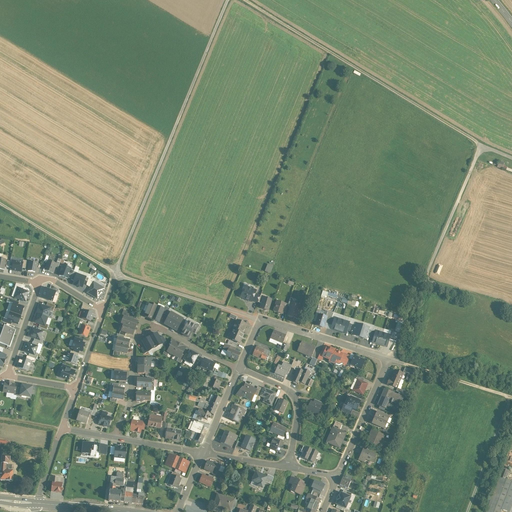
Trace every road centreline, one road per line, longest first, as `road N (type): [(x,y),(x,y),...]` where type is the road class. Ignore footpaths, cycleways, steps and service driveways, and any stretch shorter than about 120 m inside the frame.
road 1 (track): [(116,275),(227,0)]
road 2 (track): [(481,145),(242,0)]
road 3 (residential): [(335,476),(387,359),(260,318)]
road 4 (track): [(481,145),(391,359)]
road 5 (track): [(116,275),(0,202)]
road 6 (residential): [(288,467),(296,399),(239,368)]
road 7 (track): [(387,359),(511,397)]
road 8 (track): [(511,397),(466,511)]
